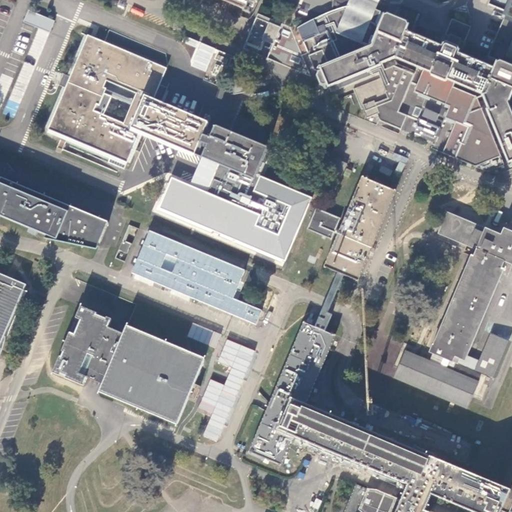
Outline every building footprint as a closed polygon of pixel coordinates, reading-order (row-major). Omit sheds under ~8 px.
[(222,0),(245,9),(248,0),(222,0)] [(335,100),(340,110),(376,126),(378,120),(433,143),(435,150),(487,173),(505,165),(499,152),(504,150),(509,163),(511,161),(511,112),(508,103),(511,94),(511,0),(489,0),(488,4),(506,11),(504,17),(505,17),(488,56),(500,61),(497,68),(459,53),(460,50),(458,47),(460,42),(461,40),(456,38),(450,35),(450,37),(447,43),(444,43),(443,46),(406,30),(410,23),(386,13),(376,9),(378,3),(372,0),(343,0),(349,2),(348,5),(297,29),(307,53),(322,47),(324,50),(322,51),(323,55),(321,56),(325,66),(321,68),(322,71),(319,72),(316,75),(320,83),(324,85),(327,84),(328,87),(330,86),(331,89),(332,92),(378,72),(380,77),(353,89),(354,92),(335,100)] [(27,10),(23,21),(50,31),(54,19),(27,10)] [(259,14),(244,49),(312,77),(291,28),(259,14)] [(446,35),(450,37),(450,35),(456,38),(461,40),(460,42),(464,43),(470,28),(452,20),(446,35)] [(92,38),(89,37),(71,79),(67,77),(65,82),(64,84),(63,86),(68,88),(51,130),(64,136),(119,158),(129,162),(142,132),(202,157),(257,178),(258,176),(270,147),(263,144),(264,141),(265,136),(264,132),(262,128),(258,125),(253,124),(248,125),(244,128),(240,135),(154,100),(167,69),(93,38),(92,38)] [(296,101),(299,108),(307,103),(304,97),(296,101)] [(64,136),(62,140),(117,162),(119,158),(64,136)] [(257,178),(202,157),(190,186),(261,213),(256,225),(278,234),(290,206),(252,190),(257,178)] [(190,186),(172,179),(159,211),(285,262),(312,198),(258,176),(257,178),(252,190),(290,206),(278,234),(256,225),(261,213),(190,186)] [(345,275),(359,281),(396,192),(363,177),(341,229),(338,228),(341,219),(317,209),(308,230),(333,240),(336,233),(339,234),(325,267),(339,272),(345,275)] [(108,223),(2,178),(1,181),(0,180),(0,217),(47,236),(47,237),(98,247),(108,223)] [(444,358),(450,361),(452,362),(453,361),(476,371),(493,378),(509,341),(492,333),(480,362),(468,357),(466,361),(463,360),(505,261),(511,264),(511,232),(504,229),(501,236),(470,222),(448,213),(439,234),(464,244),(478,250),(436,347),(434,346),(431,352),(444,358)] [(243,270),(149,234),(131,277),(149,284),(185,297),(256,325),(260,311),(232,301),(243,270)] [(123,240),(119,250),(126,253),(131,244),(123,240)] [(325,304),(316,327),(326,332),(333,315),(328,313),(331,307),(345,275),(339,272),(325,304)] [(0,345),(24,288),(25,285),(0,274),(0,345)] [(81,307),(53,373),(84,386),(87,378),(94,381),(103,384),(100,390),(101,391),(102,389),(114,394),(113,396),(114,396),(115,394),(127,400),(126,402),(127,400),(139,405),(139,407),(139,408),(140,406),(152,411),(151,413),(152,413),(153,411),(165,416),(164,419),(165,419),(166,417),(178,422),(177,424),(178,424),(189,398),(194,385),(205,359),(204,359),(204,360),(191,355),(192,354),(191,353),(190,355),(178,350),(179,349),(178,348),(177,349),(166,344),(167,343),(165,343),(165,344),(153,339),(153,338),(152,338),(140,334),(140,333),(139,332),(139,333),(127,328),(128,327),(127,327),(124,334),(108,327),(112,319),(81,307)] [(316,327),(304,322),(270,404),(250,452),(280,466),(292,439),(293,437),(295,437),(308,406),(307,403),(335,336),(326,332),(316,327)] [(447,369),(450,361),(444,358),(441,366),(414,355),(406,352),(394,377),(468,409),(479,383),(447,369)] [(501,511),(509,490),(502,487),(308,406),(295,437),(311,444),(348,459),(408,485),(432,495),(472,511),(501,511)] [(511,511),(511,462),(502,487),(509,490),(501,511),(511,511)] [(361,511),(359,510),(367,490),(357,485),(345,511),(361,511)] [(427,511),(425,511),(428,503),(432,495),(408,485),(405,494),(402,501),(395,511),(427,511)] [(361,511),(395,511),(402,501),(397,500),(398,498),(378,490),(368,489),(367,490),(359,510),(361,511)]
